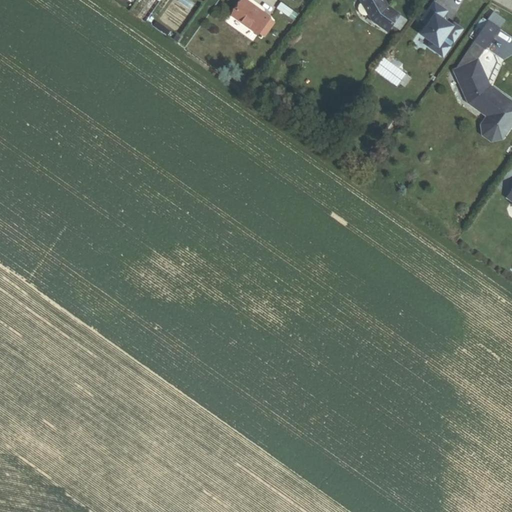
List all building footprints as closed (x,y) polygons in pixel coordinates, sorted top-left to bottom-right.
[(146,24),(162,0),(151,0),(139,18),(146,24)] [(186,2),(183,0),(176,0),(169,11),(176,16),(186,2)] [(270,17),(246,0),(242,0),(232,15),(258,34),(259,33),(264,36),(274,22),(269,19),(270,17)] [(388,5),(385,0),(360,0),(372,20),(387,31),(393,24),(400,15),(400,14),(388,5)] [(452,22),(445,17),(450,10),(436,0),(432,0),(419,19),(425,24),(419,33),(430,41),(427,45),(444,57),(452,46),(451,45),(453,42),(454,42),(465,28),(454,20),(452,22)] [(495,12),(489,21),(500,29),(506,20),(495,12)] [(407,20),(400,15),(393,24),(400,29),(407,20)] [(475,41),(489,21),(482,17),(469,37),(475,41)] [(500,29),(489,21),(475,41),(486,49),(487,48),(500,29)] [(171,33),(157,23),(154,28),(168,38),(171,33)] [(498,56),(487,48),(486,49),(475,41),(455,69),(478,59),(487,78),(484,79),(486,82),(492,86),(502,65),(498,56)] [(404,87),(410,79),(406,75),(407,74),(383,57),(381,56),(379,56),(377,56),(375,57),(373,59),(372,60),(371,62),(371,64),(372,66),(373,68),(375,71),(397,87),(400,83),(404,87)] [(511,123),(511,101),(492,86),(486,82),(484,79),(487,78),(478,59),(455,69),(454,70),(468,103),(487,116),(481,125),(483,135),(491,141),(501,139),(511,123)]
